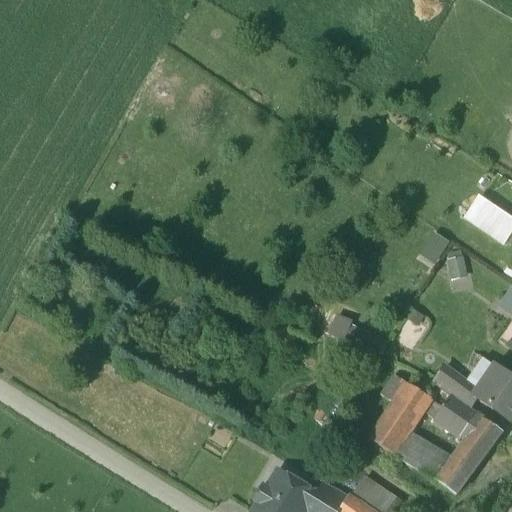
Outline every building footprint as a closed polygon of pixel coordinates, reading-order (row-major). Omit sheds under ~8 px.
[(499,178),(484,169),(483,170),(474,165),(469,173),(479,178),(476,183),(491,192),(499,178)] [(511,235),(511,221),(481,200),(466,221),(504,247),(511,235)] [(431,231),(417,254),(434,264),(448,241),(431,231)] [(448,258),(449,278),(465,277),(464,257),(448,258)] [(511,288),(498,309),(511,318),(511,288)] [(340,339),(349,322),(338,316),(329,333),(340,339)] [(398,361),(369,348),(364,360),(397,378),(398,361)] [(481,392),(446,367),(433,387),(470,411),(477,400),(476,400),(481,392)] [(511,379),(497,369),(481,392),(476,400),(477,400),(511,424),(511,379)] [(376,400),(391,410),(407,386),(392,377),(376,400)] [(442,409),(407,386),(391,410),(369,441),(393,457),(402,444),(423,413),(435,421),(442,409)] [(486,423),(448,398),(442,409),(435,421),(469,445),(486,423)] [(469,445),(458,460),(474,472),(503,435),(486,423),(469,445)] [(429,464),(402,444),(393,457),(398,460),(439,486),(450,471),(444,467),(429,464)] [(450,471),(439,486),(456,497),(474,472),(458,460),(450,471)] [(316,496),(277,473),(267,492),(261,493),(258,498),(260,504),(255,511),(313,511),(321,498),(316,496)] [(364,475),(349,498),(366,509),(370,511),(390,511),(399,499),(364,475)] [(340,511),(349,498),(323,484),(316,496),(321,498),(313,511),(340,511)] [(362,511),(366,509),(349,498),(340,511),(362,511)]
